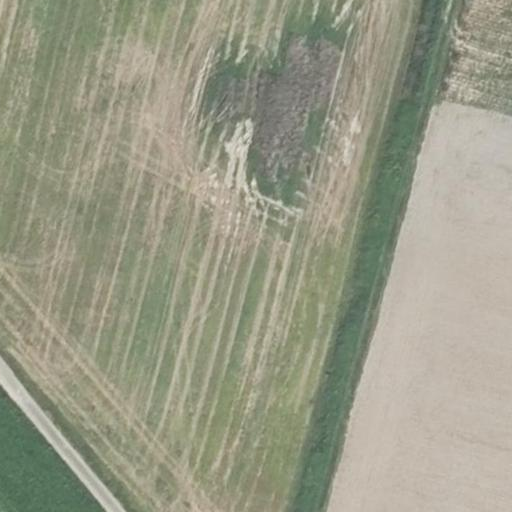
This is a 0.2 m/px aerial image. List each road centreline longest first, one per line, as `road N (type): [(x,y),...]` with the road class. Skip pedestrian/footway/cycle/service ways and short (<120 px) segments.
road 1 (track): [(319,511),(452,0)]
road 2 (track): [(135,511),(0,349)]
